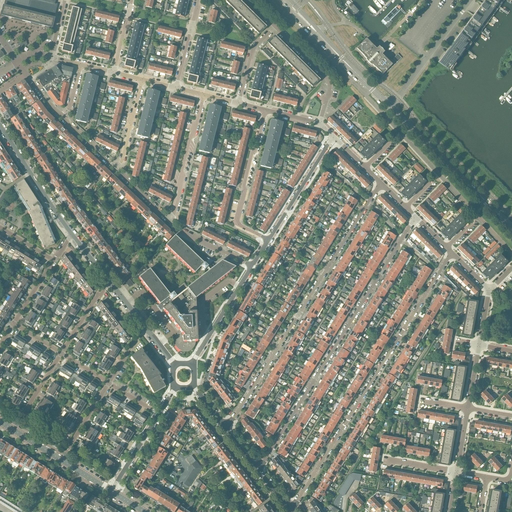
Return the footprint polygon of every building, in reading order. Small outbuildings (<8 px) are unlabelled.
[(5,0),(4,3),(4,6),(1,15),(8,17),(11,18),(12,18),(25,21),(25,22),(27,22),(28,22),(39,24),(42,25),(42,26),(44,26),(45,26),(48,27),(52,28),(53,24),(53,22),(54,18),(57,5),(55,4),(55,0),(5,0)] [(497,7),(496,6),(487,0),(486,0),(485,3),(485,4),(484,6),(493,12),(497,7)] [(238,1),(232,8),(241,17),(248,10),(243,6),(244,5),(243,5),(242,4),(241,4),(238,1)] [(360,13),(348,1),(347,1),(346,2),(346,3),(358,15),(358,16),(359,15),(360,15),(360,14),(360,13)] [(219,4),(217,6),(225,14),(227,13),(226,11),(227,10),(221,5),(220,6),(219,4)] [(402,8),(398,4),(381,21),(385,26),(389,22),(402,8)] [(488,18),(493,12),(484,6),(482,8),(481,7),(479,11),(488,18)] [(248,10),(241,17),(250,25),(256,19),(252,15),(253,14),(252,13),(251,12),(250,12),(248,10)] [(477,15),(475,18),(484,24),(488,18),(479,11),(476,15),(477,15)] [(228,13),(226,15),(234,23),(236,21),(235,20),(236,19),(230,13),(229,14),(228,13)] [(473,20),(473,19),(470,23),(480,30),(484,24),(475,18),(473,20)] [(256,19),(250,25),(259,34),(265,28),(261,23),(262,22),(261,22),(260,21),(259,21),(256,19)] [(236,22),(235,24),(243,32),(245,30),(243,29),(245,27),(239,22),(238,23),(236,22)] [(475,36),(480,30),(470,23),(467,26),(468,27),(466,29),(475,36)] [(464,31),(461,34),(465,37),(470,41),(471,42),(475,36),(466,29),(466,30),(465,31),(464,31)] [(245,31),(244,32),(252,41),(253,39),(252,37),(253,36),(248,31),(247,32),(245,31)] [(449,50),(440,63),(444,66),(444,67),(448,69),(449,70),(450,70),(449,69),(455,62),(456,63),(466,50),(464,49),(470,41),(465,37),(461,34),(452,47),(453,48),(450,51),(449,50)] [(271,40),(268,43),(277,52),(283,46),(279,41),(280,41),(280,40),(278,39),(277,39),(274,37),(272,40),(271,40)] [(378,70),(383,74),(392,65),(384,58),(385,56),(383,54),(384,52),(379,47),(377,48),(375,46),(374,47),(366,39),(357,49),(363,55),(365,57),(365,58),(367,60),(367,61),(368,62),(370,64),(372,66),(373,65),(375,68),(375,67),(378,70)] [(63,44),(62,51),(67,53),(74,54),(75,51),(75,47),(73,47),(68,45),(63,44)] [(283,46),(277,52),(286,61),(292,54),(288,50),(289,49),(288,49),(287,48),(286,48),(283,46)] [(263,49),(261,50),(270,58),(271,57),(270,55),(271,54),(266,49),(265,50),(263,49)] [(292,54),(286,61),(295,70),(301,63),(297,59),(298,58),(297,58),(296,57),(295,57),(292,54)] [(402,58),(398,54),(393,59),(397,63),(402,58)] [(272,58),(271,59),(279,67),(280,66),(279,64),(280,63),(275,58),(274,59),(272,58)] [(135,62),(126,60),(124,67),(136,70),(138,63),(135,62)] [(301,63),(295,70),(303,79),(310,72),(306,68),(306,67),(305,65),(303,66),(301,63)] [(281,66),(279,68),(287,76),(289,74),(288,73),(289,72),(284,66),(282,68),(281,66)] [(55,67),(51,70),(56,78),(57,79),(59,85),(58,85),(61,90),(61,88),(62,86),(61,86),(61,83),(61,76),(61,75),(57,69),(55,67)] [(61,76),(61,83),(61,86),(62,86),(68,87),(73,69),(62,67),(57,69),(61,75),(61,76)] [(51,70),(46,73),(52,81),(55,87),(60,94),(61,91),(61,90),(58,85),(59,85),(57,79),(56,78),(51,70)] [(310,72),(303,79),(312,87),(319,81),(315,76),(315,75),(314,74),(312,74),(310,72)] [(55,87),(52,81),(46,73),(42,76),(51,90),(52,89),(53,92),(49,95),(54,102),(59,99),(59,97),(60,94),(55,87)] [(83,90),(93,93),(97,77),(87,75),(83,90)] [(189,75),(187,82),(199,85),(201,78),(198,77),(189,75)] [(290,75),(288,77),(296,85),(298,83),(296,82),(298,80),(292,75),(291,76),(290,75)] [(37,79),(42,87),(43,87),(47,93),(51,90),(42,76),(37,79)] [(21,92),(28,87),(24,81),(23,81),(13,87),(17,94),(21,92)] [(286,85),(282,84),(281,89),(280,92),(283,93),(283,91),(288,92),(288,90),(285,89),(285,87),(289,88),(289,86),(286,85)] [(299,84),(297,85),(305,94),(307,92),(305,90),(307,89),(301,84),(300,85),(299,84)] [(33,94),(28,87),(21,92),(26,99),(26,98),(33,94)] [(16,104),(18,103),(21,101),(12,88),(5,92),(9,99),(10,99),(10,100),(12,99),(13,101),(12,102),(15,105),(16,104)] [(89,108),(93,93),(83,90),(80,105),(89,108)] [(145,105),(155,108),(159,92),(149,90),(145,105)] [(251,91),(249,98),(258,100),(262,101),(263,94),(260,93),(251,91)] [(26,98),(31,105),(38,101),(33,94),(26,98)] [(351,97),(347,101),(352,105),(356,101),(351,97)] [(44,108),(39,101),(32,106),(37,113),(44,108)] [(348,109),(352,105),(347,101),(343,105),(348,109)] [(6,102),(0,106),(0,109),(3,114),(4,113),(10,109),(13,107),(12,105),(9,107),(6,102)] [(89,108),(80,105),(76,121),(86,123),(89,108)] [(151,123),(155,108),(145,105),(141,120),(151,123)] [(207,120),(216,123),(220,108),(210,105),(207,120)] [(343,105),(339,110),(343,114),(348,109),(343,105)] [(43,120),(49,114),(47,113),(44,108),(37,113),(41,118),(43,120)] [(4,113),(3,114),(4,116),(7,121),(14,116),(10,109),(4,113)] [(43,120),(49,125),(54,119),(49,114),(43,120)] [(14,125),(21,120),(18,115),(11,120),(12,122),(12,123),(12,124),(14,124),(14,125)] [(331,116),(328,120),(327,120),(331,125),(336,120),(331,116)] [(60,125),(54,119),(49,125),(47,127),(49,129),(50,129),(51,129),(54,131),(57,128),(60,125)] [(24,125),(21,120),(14,125),(15,127),(15,128),(16,130),(24,125)] [(151,123),(141,120),(139,128),(137,136),(147,138),(150,128),(151,123)] [(203,135),(213,138),(215,128),(216,123),(207,120),(205,128),(203,135)] [(268,135),(278,138),(280,128),(282,123),(272,120),(270,128),(268,135)] [(340,124),(336,120),(331,125),(333,126),(335,129),(340,124)] [(383,129),(377,123),(373,127),(379,133),(383,129)] [(344,128),(340,124),(335,129),(339,133),(344,128)] [(27,129),(24,125),(16,130),(17,132),(19,132),(20,134),(27,129)] [(54,131),(60,136),(66,130),(64,128),(60,125),(57,128),(54,131)] [(348,132),(344,128),(339,133),(344,137),(348,132)] [(30,134),(27,129),(20,134),(21,136),(21,137),(22,139),(23,139),(30,134)] [(72,136),(66,130),(60,136),(66,142),(72,136)] [(372,131),(370,130),(362,138),(364,139),(365,138),(366,140),(372,134),(370,133),(372,131)] [(352,136),(348,132),(344,137),(348,141),(352,136)] [(34,139),(30,134),(23,139),(24,141),(24,142),(25,143),(26,144),(34,139)] [(213,138),(203,135),(201,141),(199,151),(209,153),(213,138)] [(268,135),(264,151),(274,153),(278,138),(268,135)] [(72,136),(66,142),(69,145),(75,139),(72,136)] [(100,144),(103,138),(98,136),(95,141),(100,144)] [(356,141),(352,136),(348,141),(352,145),(356,141)] [(377,136),(368,145),(375,151),(379,147),(380,148),(380,147),(382,146),(381,145),(384,142),(384,143),(384,142),(377,136)] [(37,144),(34,139),(26,144),(28,146),(27,147),(29,149),(37,144)] [(75,139),(69,145),(72,147),(77,141),(75,139)] [(77,141),(72,147),(74,150),(73,151),(74,153),(76,151),(77,153),(83,147),(80,144),(77,141)] [(106,147),(111,149),(114,144),(108,141),(106,147)] [(40,149),(37,144),(29,149),(30,151),(31,152),(33,154),(40,149)] [(114,144),(111,149),(116,152),(119,146),(114,144)] [(314,153),(315,151),(317,148),(312,145),(309,150),(314,153)] [(368,145),(360,154),(367,160),(371,156),(372,157),(372,156),(373,155),(373,154),(375,151),(368,145)] [(400,145),(396,149),(401,153),(405,149),(400,145)] [(89,152),(83,147),(77,153),(83,158),(89,152)] [(40,149),(33,154),(33,155),(33,156),(35,157),(36,159),(43,154),(40,149)] [(396,149),(395,151),(392,153),(396,158),(401,153),(396,149)] [(309,150),(305,155),(311,158),(314,153),(309,150)] [(274,153),(264,151),(263,156),(260,166),(270,169),(274,153)] [(341,155),(340,153),(337,151),(332,155),(337,159),(341,155)] [(89,152),(83,158),(86,161),(92,155),(89,152)] [(6,153),(0,156),(0,162),(1,164),(9,158),(6,153)] [(392,153),(390,156),(388,158),(392,162),(396,158),(392,153)] [(40,165),(47,160),(44,155),(36,160),(38,162),(37,163),(38,164),(40,165)] [(89,164),(95,158),(92,155),(86,161),(89,164)] [(308,163),(311,158),(305,155),(302,160),(308,163)] [(345,159),(343,157),(341,155),(337,159),(341,163),(345,159)] [(9,158),(1,164),(4,168),(12,162),(9,158)] [(95,158),(89,164),(95,169),(100,163),(95,158)] [(349,163),(348,162),(345,159),(341,163),(345,167),(349,163)] [(50,165),(47,160),(40,165),(41,167),(41,168),(42,170),(50,165)] [(305,168),(308,163),(302,160),(299,165),(305,168)] [(72,170),(74,167),(69,161),(66,164),(72,170)] [(4,168),(8,175),(17,169),(12,162),(4,168)] [(100,163),(95,169),(98,172),(103,166),(100,163)] [(353,167),(351,165),(349,163),(345,167),(349,171),(353,167)] [(423,169),(417,163),(413,167),(420,173),(423,169)] [(384,168),(380,164),(376,169),(380,173),(384,168)] [(50,165),(42,170),(43,172),(45,172),(46,174),(54,169),(53,169),(50,165)] [(301,173),(305,168),(299,165),(296,170),(301,173)] [(100,175),(106,169),(103,166),(98,172),(100,175)] [(358,171),(356,170),(353,167),(349,171),(353,176),(358,171)] [(389,172),(384,168),(380,173),(384,177),(389,172)] [(8,175),(13,182),(21,177),(17,169),(8,175)] [(54,169),(46,174),(46,175),(47,177),(48,177),(49,179),(56,174),(55,173),(56,172),(54,169)] [(106,169),(100,175),(106,180),(112,174),(106,169)] [(298,178),(301,173),(296,170),(293,175),(298,178)] [(404,179),(406,178),(407,180),(413,174),(411,173),(413,171),(411,170),(403,178),(404,179)] [(362,175),(359,173),(358,171),(353,176),(357,180),(362,175)] [(325,172),(322,176),(331,182),(333,180),(330,178),(332,176),(325,172)] [(393,177),(389,172),(384,177),(388,181),(393,177)] [(57,174),(56,174),(49,179),(50,181),(50,182),(51,184),(52,184),(60,179),(57,174)] [(113,187),(118,181),(113,175),(107,181),(113,187)] [(295,183),(298,178),(293,175),(290,180),(295,183)] [(366,179),(362,175),(357,180),(362,184),(366,179)] [(322,176),(320,180),(327,184),(328,182),(330,183),(331,182),(322,176)] [(409,185),(416,191),(420,187),(421,188),(421,187),(422,186),(422,185),(424,182),(425,183),(425,182),(418,176),(409,185)] [(397,181),(393,177),(388,181),(393,185),(397,181)] [(63,184),(60,179),(52,184),(54,186),(53,187),(55,189),(63,184)] [(370,184),(368,181),(366,179),(362,184),(366,188),(370,184)] [(38,203),(24,180),(14,186),(30,211),(28,211),(44,248),(54,244),(39,207),(41,207),(38,203)] [(94,182),(88,188),(90,190),(89,190),(93,194),(97,190),(96,189),(93,191),(91,189),(96,184),(95,183),(98,181),(96,180),(94,182)] [(287,185),(292,188),(295,183),(290,180),(287,185)] [(320,180),(317,184),(326,190),(328,188),(325,186),(327,184),(320,180)] [(118,181),(113,187),(118,192),(124,186),(118,181)] [(67,188),(63,184),(55,189),(56,191),(57,192),(58,194),(67,188)] [(317,184),(315,188),(321,192),(323,190),(325,192),(326,190),(317,184)] [(409,185),(400,194),(407,201),(408,200),(407,200),(411,196),(412,197),(412,196),(414,195),(413,194),(416,191),(409,185)] [(441,193),(446,189),(441,185),(437,189),(441,193)] [(124,186),(118,192),(124,198),(130,192),(127,189),(124,186)] [(67,188),(58,194),(62,199),(62,200),(63,201),(64,201),(64,202),(71,196),(68,191),(69,191),(67,188)] [(315,188),(312,192),(321,198),(322,196),(320,195),(321,192),(315,188)] [(153,195),(158,197),(161,192),(156,189),(153,195)] [(286,198),(289,193),(284,189),(281,195),(286,198)] [(437,198),(441,193),(437,189),(433,193),(437,198)] [(124,198),(130,203),(136,197),(133,195),(130,192),(124,198)] [(158,197),(164,200),(167,195),(161,192),(158,197)] [(431,196),(429,198),(433,202),(436,204),(440,200),(437,198),(433,193),(431,196)] [(167,195),(164,200),(169,203),(172,197),(167,195)] [(281,195),(278,199),(283,203),(286,198),(281,195)] [(386,199),(382,195),(377,199),(382,203),(386,199)] [(72,196),(71,196),(64,202),(66,204),(66,206),(67,207),(68,207),(76,201),(72,196)] [(310,196),(307,200),(316,206),(318,204),(315,202),(317,200),(310,196)] [(347,196),(345,200),(346,201),(354,205),(356,201),(350,197),(347,196)] [(130,203),(136,209),(141,203),(136,197),(130,203)] [(102,198),(101,200),(99,201),(104,207),(107,204),(102,198)] [(278,199),(275,204),(280,208),(283,203),(278,199)] [(382,203),(386,207),(390,203),(386,199),(382,203)] [(307,200),(305,204),(312,208),(313,206),(315,208),(316,206),(307,200)] [(79,206),(76,201),(68,207),(69,209),(69,210),(71,212),(79,206)] [(346,202),(344,205),(345,205),(351,209),(354,205),(346,201),(346,202)] [(136,209),(141,214),(147,208),(141,203),(136,209)] [(386,207),(390,212),(394,207),(390,203),(386,207)] [(460,213),(464,209),(458,203),(454,207),(460,213)] [(275,204),(272,209),(277,213),(280,208),(275,204)] [(305,204),(302,208),(311,214),(313,212),(310,210),(312,208),(305,204)] [(425,208),(421,204),(417,209),(421,213),(425,208)] [(349,213),(351,209),(345,205),(343,208),(342,208),(341,209),(349,213)] [(83,211),(79,206),(71,212),(73,214),(74,215),(75,216),(83,211)] [(390,212),(394,216),(398,211),(394,207),(390,212)] [(141,214),(147,220),(153,214),(147,208),(141,214)] [(302,208),(300,212),(307,216),(308,214),(310,216),(311,214),(302,208)] [(429,212),(425,208),(421,213),(425,217),(429,212)] [(272,209),(269,214),(274,217),(277,213),(272,209)] [(346,217),(349,213),(341,209),(341,210),(342,210),(340,213),(346,217)] [(452,210),(443,218),(445,219),(446,218),(448,220),(453,214),(452,213),(453,211),(452,210)] [(88,217),(83,211),(75,216),(78,220),(78,222),(79,223),(80,223),(88,217)] [(394,216),(398,220),(403,215),(398,211),(394,216)] [(300,212),(297,216),(306,222),(308,220),(305,219),(307,216),(300,212)] [(369,214),(368,216),(375,221),(378,216),(370,212),(369,214)] [(434,217),(429,212),(425,217),(429,221),(434,217)] [(344,221),(346,217),(340,213),(338,216),(337,216),(336,217),(344,221)] [(147,220),(153,225),(158,219),(153,214),(147,220)] [(269,214),(266,219),(271,222),(274,217),(269,214)] [(407,220),(403,215),(398,220),(403,224),(407,220)] [(297,216),(295,220),(302,224),(303,222),(305,224),(306,222),(297,216)] [(372,225),(375,221),(368,216),(367,218),(366,218),(365,220),(365,221),(372,225)] [(450,225),(457,231),(461,227),(462,228),(462,227),(463,226),(463,225),(465,223),(466,222),(459,216),(450,225)] [(93,224),(88,217),(80,223),(83,227),(83,228),(84,230),(85,230),(86,230),(93,224)] [(341,225),(344,221),(336,217),(336,218),(337,218),(335,221),(341,225)] [(429,221),(431,223),(434,225),(438,221),(434,217),(429,221)] [(153,225),(158,231),(164,225),(158,219),(153,225)] [(268,227),(271,222),(266,219),(262,224),(268,227)] [(292,224),(301,230),(303,228),(300,227),(302,224),(295,220),(292,224)] [(339,230),(341,225),(335,221),(333,224),(332,224),(331,225),(339,230)] [(369,230),(372,225),(365,221),(364,221),(363,223),(362,225),(369,230)] [(98,231),(93,224),(86,230),(88,234),(88,235),(89,236),(91,237),(98,231)] [(264,232),(268,227),(262,224),(259,229),(264,232)] [(292,224),(290,228),(296,233),(298,230),(300,232),(301,230),(292,224)] [(158,231),(164,236),(170,230),(164,225),(158,231)] [(336,234),(339,230),(331,225),(331,226),(332,226),(330,229),(336,234)] [(359,229),(359,230),(367,235),(369,230),(362,225),(361,227),(360,227),(359,229)] [(441,234),(448,241),(448,240),(452,236),(453,237),(453,236),(454,235),(454,234),(457,231),(450,225),(441,234)] [(481,235),(485,230),(481,226),(477,230),(481,235)] [(290,228),(287,232),(296,238),(298,236),(295,235),(296,233),(290,228)] [(207,237),(209,231),(204,229),(201,234),(207,237)] [(334,238),(336,234),(330,229),(328,232),(327,232),(326,233),(334,238)] [(421,233),(420,232),(417,229),(413,234),(417,238),(421,233)] [(170,230),(164,236),(163,237),(168,241),(174,234),(170,230)] [(357,233),(356,234),(364,239),(367,235),(359,230),(358,231),(357,232),(357,233)] [(477,239),(481,235),(477,230),(472,235),(477,239)] [(104,239),(98,231),(91,237),(94,241),(94,242),(95,243),(96,243),(97,244),(104,239)] [(207,237),(212,240),(215,234),(209,231),(207,237)] [(287,232),(285,237),(292,241),(293,239),(295,240),(296,238),(287,232)] [(388,232),(385,236),(393,241),(393,240),(394,240),(395,239),(395,238),(395,237),(388,232)] [(331,242),(334,238),(326,233),(326,234),(327,235),(325,237),(325,238),(331,242)] [(425,238),(423,235),(421,233),(417,238),(421,242),(425,238)] [(354,239),(353,239),(361,244),(364,239),(356,234),(355,236),(354,237),(354,238),(354,239)] [(204,263),(175,235),(166,245),(195,273),(201,267),(204,270),(208,266),(211,263),(208,260),(205,263),(204,263)] [(468,239),(473,243),(477,239),(472,235),(468,239)] [(322,240),(321,241),(329,246),(331,242),(325,238),(325,237),(324,236),(322,239),(323,240),(323,241),(322,240)] [(385,236),(383,240),(390,245),(391,244),(392,243),(393,242),(393,241),(385,236)] [(220,237),(217,242),(223,245),(225,239),(220,237)] [(285,237),(282,241),(291,246),(293,244),(290,243),(292,241),(285,237)] [(429,242),(425,238),(421,242),(425,246),(429,242)] [(109,245),(104,239),(97,244),(100,248),(100,250),(101,251),(102,251),(109,245)] [(352,242),(351,244),(358,248),(361,244),(353,239),(353,240),(352,241),(352,242)] [(142,248),(145,246),(139,240),(136,243),(142,248)] [(383,240),(380,244),(388,249),(388,248),(389,248),(390,247),(390,246),(390,245),(383,240)] [(232,249),(235,244),(229,241),(227,247),(232,249)] [(282,241),(280,244),(286,249),(288,247),(290,248),(291,246),(282,241)] [(322,243),(320,246),(326,250),(329,246),(321,241),(321,242),(322,243)] [(13,245),(8,242),(3,250),(8,253),(13,245)] [(425,246),(429,250),(434,246),(429,242),(425,246)] [(240,247),(235,244),(232,249),(237,252),(240,247)] [(280,244),(277,249),(286,254),(288,252),(285,251),(286,249),(280,244)] [(348,248),(355,253),(358,248),(351,244),(349,245),(349,246),(348,247),(348,248)] [(380,244),(378,248),(385,253),(386,252),(387,251),(388,250),(388,249),(380,244)] [(457,249),(462,253),(466,248),(462,244),(457,249)] [(487,259),(495,252),(500,247),(497,244),(492,250),(485,257),(487,259)] [(8,253),(13,256),(18,248),(13,245),(8,253)] [(115,252),(109,245),(102,251),(105,255),(105,257),(106,258),(107,258),(115,252)] [(317,248),(316,249),(324,254),(326,250),(320,246),(318,249),(317,248)] [(429,250),(434,254),(438,250),(434,246),(429,250)] [(13,256),(18,259),(22,251),(18,248),(13,256)] [(346,251),(345,253),(352,257),(355,253),(348,248),(348,249),(347,249),(346,250),(346,251)] [(378,248),(376,252),(383,257),(383,256),(384,256),(385,255),(385,254),(385,253),(378,248)] [(462,253),(463,254),(466,257),(470,252),(466,248),(462,253)] [(245,249),(242,255),(248,257),(251,252),(245,249)] [(277,249),(275,253),(281,257),(283,255),(285,256),(286,254),(277,249)] [(317,251),(315,254),(321,258),(324,254),(316,249),(316,250),(317,251)] [(438,258),(442,254),(438,250),(434,254),(438,258)] [(18,259),(23,262),(27,254),(22,251),(18,259)] [(399,255),(407,260),(409,256),(402,251),(402,252),(401,252),(400,253),(400,254),(399,255)] [(120,259),(115,252),(107,258),(110,262),(110,263),(111,265),(112,265),(120,259)] [(376,252),(373,256),(380,261),(381,260),(382,259),(383,258),(383,257),(376,252)] [(466,257),(468,259),(470,261),(474,257),(470,252),(466,257)] [(342,257),(350,262),(352,257),(345,253),(344,255),(343,255),(342,256),(342,257)] [(23,262),(27,265),(32,257),(27,254),(23,262)] [(60,259),(64,264),(71,258),(67,254),(60,259)] [(272,258),(281,264),(282,262),(280,260),(279,260),(281,258),(274,254),(272,257),(272,258)] [(312,256),(312,257),(319,262),(321,258),(315,254),(313,257),(312,256)] [(404,264),(407,260),(399,255),(398,257),(397,259),(396,260),(404,264)] [(373,256),(371,260),(378,265),(378,264),(379,264),(380,263),(380,262),(380,261),(373,256)] [(491,265),(497,271),(501,267),(502,268),(503,268),(504,266),(504,265),(506,263),(499,256),(491,265)] [(37,260),(32,257),(27,265),(26,267),(31,270),(32,268),(37,260)] [(312,259),(310,262),(316,266),(319,262),(312,257),(311,258),(312,259)] [(340,260),(339,262),(347,267),(350,262),(342,257),(342,258),(341,258),(340,259),(340,260)] [(470,261),(472,262),(474,265),(479,261),(474,257),(470,261)] [(64,264),(67,268),(74,263),(71,258),(64,264)] [(272,258),(269,262),(276,266),(277,264),(280,266),(281,264),(272,258)] [(123,264),(120,259),(112,265),(113,266),(113,268),(114,269),(116,269),(123,264)] [(32,268),(37,271),(37,272),(37,273),(37,274),(38,274),(39,274),(40,274),(44,267),(41,265),(42,263),(37,260),(32,268)] [(371,260),(368,264),(375,269),(376,268),(377,267),(378,266),(378,265),(371,260)] [(401,268),(404,264),(396,260),(395,260),(395,262),(395,263),(394,264),(401,268)] [(236,267),(222,261),(187,288),(192,295),(186,300),(181,294),(177,297),(163,309),(182,332),(178,335),(177,337),(176,340),(176,343),(177,346),(179,348),(181,349),(184,350),(187,350),(189,349),(192,347),(193,345),(194,342),(194,341),(198,341),(195,298),(236,267)] [(269,262),(266,266),(276,272),(277,270),(274,268),(276,266),(269,262)] [(307,264),(306,265),(314,270),(316,266),(310,262),(308,265),(307,264)] [(337,266),(336,266),(344,271),(347,267),(339,262),(338,264),(337,264),(337,265),(337,266)] [(67,268),(71,273),(78,267),(74,263),(67,268)] [(127,268),(123,264),(116,269),(117,271),(117,273),(119,275),(127,268)] [(368,264),(366,268),(373,273),(373,272),(374,272),(375,271),(375,270),(375,269),(368,264)] [(399,272),(401,268),(394,264),(393,265),(392,267),(392,268),(399,272)] [(311,274),(314,270),(306,265),(306,266),(307,267),(305,269),(305,270),(311,274)] [(458,270),(457,268),(454,265),(449,270),(454,274),(458,270)] [(491,265),(482,274),(489,281),(489,280),(493,276),(494,277),(494,276),(495,275),(495,274),(497,271),(491,265)] [(139,278),(163,309),(177,297),(173,292),(170,295),(150,269),(148,270),(144,266),(130,280),(132,283),(139,278)] [(266,266),(264,270),(270,274),(272,272),(275,274),(276,272),(266,266)] [(335,269),(334,271),(341,276),(344,271),(336,266),(336,267),(335,268),(335,269)] [(424,266),(421,271),(428,276),(429,274),(430,274),(431,272),(431,271),(424,266)] [(71,273),(74,277),(81,272),(78,267),(71,273)] [(130,273),(127,268),(119,275),(120,277),(121,277),(125,281),(130,277),(128,275),(130,273)] [(309,278),(311,274),(305,270),(305,269),(304,268),(302,272),(301,273),(309,278)] [(366,268),(363,272),(370,277),(371,276),(372,275),(373,274),(373,273),(366,268)] [(396,276),(399,272),(392,268),(391,268),(390,270),(390,271),(389,272),(396,276)] [(264,270),(261,274),(271,280),(272,278),(269,276),(270,274),(264,270)] [(462,274),(460,271),(458,270),(454,274),(458,278),(462,274)] [(331,275),(331,276),(338,280),(341,276),(334,271),(333,273),(332,273),(331,274),(331,275)] [(421,271),(418,276),(425,281),(426,279),(427,279),(428,277),(428,276),(421,271)] [(74,277),(78,282),(85,276),(81,272),(74,277)] [(363,272),(361,276),(368,281),(369,280),(370,279),(370,278),(370,277),(363,272)] [(394,280),(396,276),(389,272),(388,273),(387,275),(387,276),(394,280)] [(302,275),(300,278),(306,282),(309,278),(301,273),(301,274),(302,275)] [(261,274),(259,278),(265,282),(267,284),(269,282),(270,282),(271,280),(261,274)] [(466,278),(462,274),(458,278),(462,282),(466,278)] [(20,282),(27,287),(30,282),(23,277),(21,276),(18,281),(20,282)] [(78,282),(81,286),(88,281),(85,276),(78,282)] [(329,278),(328,280),(335,285),(338,280),(331,276),(330,276),(329,278)] [(368,281),(361,276),(358,280),(365,285),(366,284),(367,284),(368,282),(368,281)] [(392,284),(394,280),(387,276),(386,276),(385,278),(385,279),(384,280),(392,284)] [(418,276),(415,281),(422,286),(423,284),(424,284),(425,282),(425,281),(418,276)] [(50,286),(55,289),(59,282),(52,278),(49,282),(51,284),(50,286)] [(259,278),(258,279),(257,280),(257,281),(256,283),(266,289),(267,286),(264,285),(265,282),(259,278)] [(297,280),(297,281),(304,286),(306,282),(300,278),(298,281),(297,280)] [(444,284),(458,293),(459,291),(447,278),(444,284)] [(470,282),(468,279),(466,278),(462,282),(466,286),(470,282)] [(325,284),(325,285),(333,289),(335,285),(328,280),(327,282),(326,282),(325,284)] [(358,280),(356,284),(363,289),(364,288),(365,287),(365,286),(365,285),(358,280)] [(389,288),(392,284),(384,280),(383,281),(382,283),(382,284),(389,288)] [(81,286),(85,291),(92,285),(88,281),(81,286)] [(297,283),(295,286),(301,290),(304,286),(297,281),(296,282),(297,283)] [(415,281),(412,286),(419,290),(420,289),(421,288),(422,287),(422,286),(415,281)] [(20,282),(17,287),(24,292),(27,287),(20,282)] [(475,286),(473,284),(470,282),(466,286),(470,291),(475,286)] [(178,295),(187,287),(184,283),(175,291),(178,295)] [(251,290),(258,295),(263,288),(256,283),(255,284),(254,286),(251,290)] [(356,284),(353,288),(361,293),(361,292),(362,292),(363,290),(363,289),(356,284)] [(387,292),(389,288),(382,284),(381,284),(380,286),(379,288),(387,292)] [(92,285),(85,291),(88,296),(95,290),(92,285)] [(324,287),(322,289),(330,294),(333,289),(325,285),(324,285),(323,287),(324,287)] [(441,290),(448,295),(451,290),(443,285),(442,287),(442,288),(441,290)] [(51,295),(55,289),(50,286),(49,287),(47,286),(44,291),(51,295)] [(292,288),(292,289),(299,294),(301,290),(295,286),(293,289),(292,288)] [(412,286),(409,291),(416,295),(417,293),(418,293),(419,291),(419,290),(412,286)] [(478,291),(479,290),(475,286),(470,291),(474,295),(478,291)] [(17,287),(13,292),(21,297),(24,292),(17,287)] [(353,288),(351,292),(358,297),(359,296),(360,295),(360,294),(361,293),(353,288)] [(384,296),(387,292),(379,288),(378,289),(377,291),(377,292),(384,296)] [(292,291),(290,294),(296,298),(299,294),(292,289),(291,290),(292,291)] [(327,298),(330,294),(322,289),(321,291),(320,293),(320,294),(327,298)] [(254,301),(258,295),(251,290),(251,291),(250,291),(249,292),(250,293),(247,297),(254,301)] [(437,295),(445,300),(448,295),(441,290),(439,293),(438,293),(437,295)] [(47,302),(51,295),(44,291),(41,295),(43,297),(42,298),(47,302)] [(409,291),(406,296),(413,300),(414,298),(415,298),(416,296),(416,295),(409,291)] [(13,292),(10,297),(18,302),(21,297),(13,292)] [(351,292),(348,296),(356,301),(356,300),(357,300),(358,298),(358,297),(351,292)] [(382,300),(384,296),(377,292),(376,292),(375,294),(374,296),(382,300)] [(287,296),(287,297),(294,302),(296,298),(290,294),(288,297),(287,296)] [(324,303),(327,298),(320,294),(319,294),(318,296),(318,297),(317,298),(324,303)] [(442,304),(445,300),(437,295),(436,297),(435,300),(442,304)] [(348,296),(346,301),(353,305),(354,304),(355,303),(355,302),(356,301),(348,296)] [(379,304),(382,300),(374,296),(373,297),(372,299),(372,300),(379,304)] [(406,296),(402,301),(410,305),(411,303),(412,303),(413,301),(413,300),(406,296)] [(10,297),(7,302),(15,306),(18,302),(10,297)] [(250,308),(254,301),(247,297),(246,297),(245,299),(243,304),(250,308)] [(285,302),(288,304),(291,306),(294,302),(287,297),(286,298),(287,299),(285,302)] [(43,308),(47,302),(42,298),(41,300),(39,299),(36,303),(43,308)] [(321,308),(324,303),(317,298),(316,300),(315,300),(314,302),(314,303),(321,308)] [(377,308),(379,304),(372,300),(371,300),(370,302),(369,304),(377,308)] [(431,305),(439,309),(442,304),(435,300),(433,303),(432,302),(431,305)] [(70,307),(78,312),(80,307),(78,306),(80,304),(74,301),(70,307)] [(97,306),(100,311),(107,305),(104,301),(97,306)] [(346,301),(343,305),(351,309),(351,308),(352,308),(353,306),(353,305),(346,301)] [(402,301),(399,305),(407,310),(408,308),(409,308),(410,306),(410,305),(402,301)] [(465,318),(474,320),(477,303),(468,301),(465,318)] [(7,302),(4,306),(12,311),(15,306),(7,302)] [(39,315),(43,308),(36,303),(33,308),(35,309),(34,311),(39,315)] [(284,303),(282,306),(281,305),(281,306),(288,311),(291,307),(284,303)] [(312,306),(311,308),(318,312),(321,308),(314,303),(313,304),(312,305),(312,306)] [(250,308),(243,304),(242,304),(241,306),(239,310),(246,315),(250,308)] [(374,312),(377,308),(369,304),(369,305),(368,305),(367,307),(367,308),(374,312)] [(111,310),(107,305),(100,311),(104,315),(111,310)] [(343,305),(341,309),(348,313),(349,313),(350,311),(350,310),(351,309),(343,305)] [(399,305),(396,310),(404,315),(405,313),(406,313),(407,311),(407,310),(399,305)] [(428,310),(436,314),(439,309),(431,305),(430,307),(428,310)] [(4,306),(1,311),(9,316),(12,311),(4,306)] [(286,315),(288,311),(281,306),(280,307),(281,308),(279,311),(286,315)] [(70,307),(66,313),(71,317),(73,315),(75,316),(78,312),(70,307)] [(308,312),(316,317),(318,312),(311,308),(310,309),(309,310),(308,311),(308,312)] [(372,316),(374,312),(367,308),(366,308),(365,310),(364,312),(372,316)] [(348,314),(348,313),(341,309),(338,313),(346,317),(346,316),(347,316),(348,314)] [(104,315),(107,320),(114,314),(111,310),(104,315)] [(396,310),(393,315),(401,320),(402,318),(403,318),(404,316),(404,315),(396,310)] [(425,314),(433,319),(436,314),(428,310),(427,313),(426,312),(425,314)] [(0,317),(6,321),(9,316),(1,311),(0,313),(0,317)] [(35,321),(39,315),(34,311),(33,313),(31,312),(28,316),(35,321)] [(236,314),(234,318),(242,324),(245,319),(247,316),(238,311),(238,312),(237,312),(236,313),(236,314)] [(283,319),(286,315),(279,311),(277,314),(276,313),(276,314),(283,319)] [(307,315),(305,317),(313,321),(316,317),(308,312),(308,313),(307,313),(306,314),(307,315)] [(369,320),(372,316),(364,312),(364,313),(363,313),(362,315),(362,316),(369,320)] [(66,313),(62,320),(70,325),(72,320),(70,319),(71,317),(66,313)] [(338,313),(336,317),(343,321),(344,321),(345,319),(345,318),(346,317),(338,313)] [(107,320),(111,324),(118,319),(114,314),(107,320)] [(281,323),(283,319),(276,314),(275,315),(276,316),(274,319),(281,323)] [(422,320),(430,324),(433,319),(425,314),(424,316),(424,317),(422,320)] [(393,315),(390,320),(398,325),(399,323),(400,323),(401,321),(400,320),(401,320),(393,315)] [(35,321),(28,316),(25,321),(27,322),(26,324),(27,325),(27,326),(27,327),(28,328),(29,329),(30,328),(31,328),(31,327),(35,321)] [(367,324),(369,320),(362,316),(361,316),(360,318),(359,320),(367,324)] [(303,321),(310,326),(313,321),(305,317),(304,319),(303,320),(303,321)] [(336,317),(333,321),(341,325),(341,324),(342,324),(343,322),(343,321),(336,317)] [(232,321),(229,325),(238,331),(242,324),(234,318),(233,319),(232,321)] [(474,320),(465,318),(462,335),(471,337),(474,320)] [(111,324),(114,329),(121,323),(118,319),(111,324)] [(278,327),(281,323),(274,319),(272,322),(271,321),(271,322),(278,327)] [(62,320),(58,326),(64,330),(65,328),(67,329),(70,325),(62,320)] [(89,328),(95,332),(99,325),(91,320),(88,325),(90,326),(89,328)] [(364,328),(367,324),(359,320),(359,321),(358,321),(357,323),(357,324),(364,328)] [(390,320),(387,325),(395,330),(396,328),(397,328),(398,326),(397,325),(398,325),(390,320)] [(419,324),(426,329),(430,324),(422,320),(421,322),(420,322),(419,324)] [(307,330),(310,326),(303,321),(302,322),(301,323),(301,324),(300,326),(307,330)] [(333,321),(331,325),(338,329),(339,329),(340,327),(340,326),(341,325),(333,321)] [(276,331),(278,327),(271,322),(270,323),(271,324),(269,327),(276,331)] [(114,329),(118,333),(125,328),(121,323),(114,329)] [(362,332),(364,328),(357,324),(356,324),(355,326),(355,328),(362,332)] [(416,329),(423,334),(426,329),(419,324),(417,326),(418,327),(416,329)] [(238,331),(229,325),(229,326),(228,326),(227,328),(224,334),(228,336),(229,335),(234,338),(238,331)] [(331,325),(328,329),(336,333),(336,332),(337,332),(338,330),(338,329),(331,325)] [(387,325),(384,330),(392,335),(393,333),(394,333),(395,331),(394,330),(395,330),(387,325)] [(58,326),(54,333),(62,337),(65,333),(62,332),(64,330),(58,326)] [(297,331),(300,333),(304,335),(307,330),(300,326),(299,328),(298,328),(297,329),(297,330),(297,331)] [(273,335),(276,331),(269,327),(267,330),(266,329),(266,331),(273,335)] [(91,338),(95,332),(89,328),(88,330),(86,329),(83,333),(91,338)] [(118,333),(121,338),(128,332),(125,328),(118,333)] [(359,336),(362,332),(355,328),(354,329),(353,329),(352,331),(352,332),(359,336)] [(328,329),(326,333),(333,337),(334,337),(335,335),(335,334),(336,333),(328,329)] [(423,334),(416,329),(415,332),(414,332),(413,334),(420,339),(423,334)] [(384,330),(381,335),(389,339),(390,338),(390,337),(392,336),(391,335),(392,335),(384,330)] [(271,339),(273,335),(266,331),(265,332),(266,332),(264,335),(271,339)] [(293,336),(301,341),(304,336),(296,331),(296,332),(295,332),(294,334),(293,336)] [(128,332),(121,338),(125,343),(132,337),(128,332)] [(357,340),(359,336),(352,332),(351,332),(350,334),(350,336),(357,340)] [(62,337),(54,333),(50,339),(50,340),(50,341),(50,342),(51,343),(52,343),(53,343),(53,342),(54,342),(55,343),(57,341),(59,342),(62,337)] [(87,344),(91,338),(83,333),(80,338),(83,339),(81,341),(87,344)] [(326,333),(323,337),(331,341),(331,340),(332,340),(333,338),(333,337),(326,333)] [(17,345),(22,337),(19,335),(19,336),(17,334),(14,340),(11,338),(8,343),(10,345),(12,342),(17,345)] [(220,342),(229,345),(230,344),(234,338),(229,335),(228,336),(224,334),(223,334),(222,336),(223,336),(221,339),(220,342)] [(410,339),(417,344),(420,339),(413,334),(411,336),(412,336),(410,339)] [(268,343),(271,339),(264,335),(262,338),(261,338),(261,339),(268,343)] [(381,335),(378,340),(386,344),(387,342),(389,340),(388,340),(389,339),(381,335)] [(298,345),(301,341),(293,336),(292,338),(291,338),(291,340),(290,341),(298,345)] [(355,344),(357,340),(350,336),(349,337),(348,337),(347,339),(347,340),(355,344)] [(23,353),(26,348),(24,346),(27,341),(24,339),(25,339),(22,337),(17,345),(16,347),(21,350),(20,351),(23,353)] [(323,337),(321,341),(328,345),(329,345),(330,343),(330,342),(331,341),(323,337)] [(266,347),(268,343),(261,339),(260,340),(261,340),(259,343),(266,347)] [(407,344),(414,349),(417,344),(410,339),(409,342),(408,341),(407,344)] [(347,340),(346,340),(345,342),(345,344),(352,348),(355,344),(347,340)] [(378,340),(375,345),(382,349),(384,347),(386,345),(385,345),(386,344),(378,340)] [(83,351),(87,344),(81,341),(80,343),(78,341),(75,346),(83,351)] [(295,350),(298,345),(290,341),(289,341),(289,343),(289,344),(288,345),(295,350)] [(328,346),(328,345),(321,341),(318,345),(326,349),(326,348),(327,348),(328,346)] [(227,353),(229,345),(220,342),(218,346),(218,347),(217,350),(227,353)] [(110,350),(117,354),(120,350),(118,348),(119,346),(114,343),(110,350)] [(263,351),(266,347),(259,343),(257,346),(256,346),(256,347),(263,351)] [(32,355),(37,347),(35,345),(34,346),(32,344),(29,349),(26,348),(23,353),(26,354),(27,352),(32,355)] [(352,348),(345,344),(344,345),(343,345),(342,347),(342,348),(349,352),(352,348)] [(404,349),(411,353),(414,349),(407,344),(406,344),(405,346),(406,346),(404,349)] [(292,355),(295,350),(288,345),(286,347),(285,349),(285,350),(292,355)] [(316,349),(319,351),(323,353),(324,353),(325,351),(326,349),(318,345),(316,349)] [(375,345),(372,349),(379,354),(381,352),(383,350),(382,349),(375,345)] [(83,351),(75,346),(72,350),(75,352),(73,354),(75,355),(74,355),(74,356),(75,357),(75,358),(76,358),(77,358),(78,358),(79,357),(83,351)] [(37,347),(32,355),(37,358),(35,361),(38,362),(40,360),(41,357),(39,355),(42,350),(40,349),(40,348),(37,347)] [(261,355),(263,351),(256,347),(255,347),(253,350),(254,351),(261,355)] [(166,387),(164,384),(162,384),(151,364),(153,363),(150,360),(148,361),(142,353),(144,352),(141,349),(131,357),(141,370),(154,393),(166,387)] [(346,357),(349,353),(342,349),(341,349),(340,351),(340,352),(339,353),(346,357)] [(372,349),(369,354),(376,359),(378,357),(380,355),(379,354),(372,349)] [(408,358),(411,353),(404,349),(402,352),(402,351),(400,353),(408,358)] [(110,350),(106,356),(111,359),(112,358),(114,359),(117,354),(110,350)] [(215,358),(224,361),(227,353),(217,350),(216,352),(216,353),(215,358)] [(289,359),(292,355),(285,350),(284,350),(284,351),(283,352),(283,353),(282,355),(289,359)] [(323,354),(319,352),(315,350),(313,354),(320,358),(321,357),(322,355),(323,354)] [(46,367),(49,362),(47,360),(50,355),(49,355),(50,354),(50,353),(49,353),(49,352),(48,351),(47,351),(46,352),(45,352),(41,357),(40,360),(45,363),(43,366),(46,367)] [(258,359),(261,355),(254,351),(252,354),(251,354),(251,355),(258,359)] [(1,357),(9,363),(13,358),(15,359),(17,357),(12,353),(10,356),(5,353),(3,355),(1,357)] [(344,361),(346,357),(339,353),(338,354),(337,356),(337,357),(344,361)] [(398,359),(405,363),(408,358),(400,353),(399,356),(400,356),(398,359)] [(256,363),(258,359),(251,355),(251,354),(250,354),(248,358),(249,359),(256,363)] [(313,354),(310,358),(318,362),(319,362),(319,360),(320,358),(313,354)] [(376,359),(369,354),(366,359),(373,364),(375,362),(376,360),(376,359)] [(286,364),(289,359),(282,355),(281,356),(280,357),(279,358),(279,359),(286,364)] [(106,356),(102,362),(109,367),(112,363),(110,361),(111,359),(106,356)] [(9,363),(1,357),(0,359),(0,360),(0,363),(4,366),(2,368),(7,372),(9,369),(6,367),(9,363)] [(342,365),(344,361),(337,357),(336,357),(335,359),(335,360),(334,361),(342,365)] [(222,369),(224,361),(215,358),(213,362),(212,363),(211,365),(222,369)] [(310,358),(308,362),(315,366),(316,365),(317,365),(318,363),(317,363),(318,362),(310,358)] [(253,367),(256,363),(249,359),(247,362),(246,362),(246,363),(253,367)] [(284,368),(286,364),(279,359),(279,360),(278,360),(277,361),(277,362),(276,364),(284,368)] [(394,363),(402,368),(405,363),(398,359),(396,362),(396,361),(394,363)] [(365,360),(362,365),(370,370),(371,368),(372,368),(373,366),(373,365),(365,360)] [(339,369),(342,365),(334,361),(333,362),(332,364),(332,365),(339,369)] [(109,367),(102,362),(97,369),(97,370),(97,371),(98,372),(99,372),(99,373),(100,372),(101,372),(102,371),(103,372),(104,370),(106,372),(109,367)] [(308,362),(305,366),(313,370),(314,368),(315,366),(308,362)] [(251,371),(253,367),(246,363),(245,364),(246,364),(244,367),(251,371)] [(402,368),(394,363),(393,366),(392,368),(399,373),(402,368)] [(58,368),(55,373),(54,375),(55,377),(57,374),(58,375),(59,372),(64,375),(70,367),(67,365),(66,366),(64,364),(61,369),(58,368)] [(281,373),(284,368),(276,364),(275,366),(274,366),(273,367),(274,368),(273,368),(281,373)] [(28,374),(36,379),(38,377),(37,376),(39,374),(34,371),(35,368),(30,365),(28,368),(31,369),(28,374)] [(209,373),(222,378),(223,378),(225,378),(226,376),(220,374),(222,369),(211,365),(211,368),(211,369),(209,373)] [(337,373),(339,369),(332,365),(331,365),(330,367),(330,368),(329,369),(337,373)] [(362,365),(359,370),(367,375),(368,373),(369,373),(370,371),(370,370),(362,365)] [(305,366),(303,370),(310,374),(311,373),(312,373),(312,372),(312,371),(313,370),(305,366)] [(453,383),(462,385),(465,368),(456,366),(453,383)] [(70,367),(64,375),(69,378),(68,381),(70,382),(74,377),(71,376),(74,371),(72,369),(70,367)] [(248,375),(251,371),(244,367),(242,370),(241,370),(241,371),(248,375)] [(278,378),(281,373),(273,368),(273,369),(272,369),(272,370),(272,371),(271,373),(278,378)] [(399,373),(392,368),(390,371),(388,373),(396,378),(399,373)] [(334,377),(337,373),(329,369),(328,370),(327,372),(327,373),(334,377)] [(303,370),(300,374),(308,378),(309,378),(309,376),(310,374),(303,370)] [(359,370),(356,375),(364,379),(365,378),(366,378),(367,376),(366,375),(367,375),(359,370)] [(246,379),(248,375),(241,371),(240,372),(241,372),(239,375),(246,379)] [(212,386),(222,378),(209,373),(208,376),(208,377),(207,380),(208,382),(209,381),(210,383),(212,386)] [(275,382),(278,378),(271,373),(269,375),(268,376),(268,377),(275,382)] [(332,381),(334,377),(327,373),(326,373),(325,375),(325,376),(324,377),(332,381)] [(21,380),(26,383),(27,381),(33,384),(34,382),(36,379),(28,374),(27,377),(26,376),(25,376),(24,376),(23,376),(23,377),(21,380)] [(80,384),(85,376),(82,375),(79,374),(76,379),(74,377),(70,382),(73,384),(75,381),(80,384)] [(243,383),(246,379),(239,375),(238,374),(236,377),(236,378),(236,379),(243,383)] [(300,374),(298,378),(305,382),(306,381),(307,381),(307,380),(307,379),(308,378),(300,374)] [(385,379),(393,384),(396,379),(388,374),(387,377),(386,377),(385,378),(386,379),(385,379)] [(356,375),(353,380),(361,384),(362,382),(363,382),(364,381),(363,380),(364,379),(356,375)] [(85,376),(80,384),(85,388),(83,390),(86,392),(87,389),(89,387),(86,385),(90,380),(87,379),(87,378),(85,376)] [(272,387),(275,382),(268,377),(267,378),(266,380),(265,382),(272,387)] [(329,385),(332,381),(324,377),(323,378),(322,380),(322,381),(329,385)] [(222,378),(212,386),(212,387),(213,386),(213,387),(213,388),(215,391),(223,385),(220,380),(222,379),(222,378)] [(298,378),(295,382),(303,386),(304,386),(304,384),(305,382),(298,378)] [(243,383),(236,379),(235,380),(236,380),(234,383),(241,387),(243,383)] [(382,384),(390,389),(393,384),(385,379),(384,381),(383,382),(382,383),(382,384)] [(26,383),(21,380),(19,383),(22,384),(19,389),(27,395),(28,392),(29,389),(24,386),(26,383)] [(353,380),(350,385),(358,389),(359,387),(361,385),(360,385),(361,384),(353,380)] [(94,397),(97,392),(94,390),(97,385),(97,384),(97,383),(97,382),(96,382),(96,381),(95,381),(94,381),(93,381),(93,382),(92,382),(89,387),(87,389),(90,391),(92,394),(91,395),(94,397)] [(327,389),(329,385),(322,381),(321,381),(320,383),(320,384),(319,385),(327,389)] [(49,387),(57,392),(60,387),(63,389),(64,386),(59,383),(58,386),(52,382),(51,385),(50,384),(49,387)] [(269,391),(272,387),(265,382),(264,384),(263,384),(262,386),(262,387),(269,391)] [(295,382),(293,386),(300,391),(301,389),(302,389),(302,388),(302,387),(303,386),(295,382)] [(459,402),(462,385),(453,383),(450,400),(459,402)] [(379,389),(387,394),(390,389),(382,384),(381,386),(380,387),(379,388),(379,389)] [(219,395),(227,389),(223,385),(215,391),(216,391),(217,392),(219,395)] [(324,393),(327,389),(319,385),(318,386),(317,388),(317,389),(324,393)] [(350,385),(347,390),(355,394),(356,392),(358,390),(357,390),(358,389),(350,385)] [(293,386),(290,390),(298,395),(298,394),(299,394),(299,392),(300,391),(293,386)] [(57,392),(49,387),(47,390),(48,390),(46,392),(51,396),(50,398),(55,402),(57,397),(57,396),(57,395),(55,394),(57,392)] [(266,396),(269,391),(262,387),(261,387),(260,389),(259,391),(266,396)] [(14,397),(16,399),(18,396),(23,399),(24,397),(25,397),(27,395),(19,389),(17,388),(13,393),(9,390),(7,393),(14,397)] [(223,400),(230,394),(227,389),(219,395),(219,396),(220,395),(221,396),(220,397),(223,400)] [(322,397),(324,393),(317,389),(316,389),(315,391),(315,392),(314,393),(322,397)] [(387,394),(379,389),(378,391),(377,392),(376,393),(376,394),(384,399),(387,394)] [(290,390),(288,394),(295,399),(296,397),(297,397),(298,396),(297,395),(298,395),(290,390)] [(347,390),(344,394),(351,399),(353,397),(355,395),(354,394),(355,394),(347,390)] [(264,401),(266,396),(259,391),(258,393),(257,393),(256,395),(257,395),(256,396),(264,401)] [(485,400),(489,395),(485,391),(480,395),(485,400)] [(319,401),(322,397),(314,393),(314,394),(313,394),(312,396),(312,397),(319,401)] [(76,404),(84,409),(85,406),(86,404),(81,400),(83,398),(78,394),(76,397),(79,399),(76,404)] [(106,397),(103,403),(105,404),(109,403),(112,405),(117,397),(114,395),(112,394),(108,399),(106,397)] [(230,394),(223,400),(224,401),(226,405),(227,405),(228,406),(231,404),(230,402),(233,400),(234,402),(237,399),(234,394),(232,396),(230,394)] [(288,394),(285,398),(293,403),(293,402),(294,402),(295,400),(294,400),(295,399),(288,394)] [(344,394),(341,399),(348,404),(350,402),(352,400),(351,399),(344,394)] [(373,399),(381,404),(384,399),(376,394),(375,396),(374,396),(373,398),(373,399)] [(502,399),(504,401),(506,404),(511,399),(507,394),(502,399)] [(489,395),(485,400),(489,404),(494,400),(489,395)] [(261,405),(264,401),(256,396),(255,396),(254,398),(255,399),(253,400),(261,405)] [(6,403),(11,407),(13,404),(18,407),(19,407),(20,407),(21,407),(22,406),(22,405),(22,404),(22,403),(21,402),(16,399),(14,397),(10,402),(8,401),(6,403)] [(118,412),(121,407),(119,405),(122,400),(119,399),(120,398),(117,397),(112,405),(117,408),(115,411),(118,412)] [(317,405),(319,401),(312,397),(311,397),(310,399),(309,401),(317,405)] [(50,409),(53,404),(55,402),(50,398),(48,401),(43,398),(41,400),(39,402),(47,407),(50,409)] [(293,403),(285,398),(283,402),(290,407),(291,405),(292,405),(293,404),(292,403),(293,403)] [(341,399),(338,404),(345,409),(347,407),(349,405),(348,404),(341,399)] [(377,408),(381,404),(373,399),(372,401),(371,401),(370,403),(370,404),(377,408)] [(258,410),(261,405),(253,400),(252,402),(251,404),(251,405),(258,410)] [(314,409),(317,405),(309,401),(309,402),(308,402),(307,404),(307,405),(314,409)] [(47,407),(39,402),(35,409),(35,410),(35,411),(36,412),(37,412),(38,412),(39,412),(39,411),(40,410),(44,412),(47,407)] [(283,402),(280,406),(288,411),(288,410),(289,410),(290,409),(289,408),(290,407),(283,402)] [(127,414),(132,406),(130,404),(129,405),(127,403),(124,409),(121,407),(118,412),(120,414),(122,414),(123,414),(124,414),(125,413),(127,414)] [(68,410),(73,413),(75,410),(80,414),(82,411),(82,412),(84,409),(76,404),(72,409),(70,407),(68,410)] [(338,404),(335,409),(342,414),(344,412),(345,410),(345,409),(338,404)] [(377,408),(370,404),(369,406),(368,406),(367,408),(367,409),(374,413),(377,408)] [(255,414),(258,410),(251,405),(250,405),(250,406),(249,407),(249,408),(248,410),(255,414)] [(312,413),(314,409),(307,405),(306,405),(305,407),(304,409),(312,413)] [(133,422),(136,416),(134,415),(137,410),(135,408),(132,406),(127,414),(132,417),(130,420),(133,422)] [(280,406),(278,410),(285,415),(286,413),(287,413),(288,412),(287,411),(288,411),(280,406)] [(66,419),(74,424),(76,421),(75,421),(77,419),(72,416),(73,413),(68,410),(66,408),(64,411),(66,412),(63,417),(66,419)] [(309,417),(312,413),(304,409),(304,410),(303,410),(302,412),(302,413),(309,417)] [(335,409),(332,414),(339,419),(341,417),(342,415),(342,414),(335,409)] [(364,414),(371,418),(374,413),(367,409),(366,411),(365,411),(364,412),(364,414)] [(185,421),(186,419),(185,417),(185,411),(183,411),(183,410),(182,411),(179,414),(178,415),(178,416),(178,417),(185,421)] [(191,419),(193,421),(199,416),(194,410),(193,410),(193,411),(191,411),(192,417),(191,419)] [(245,414),(252,419),(255,414),(248,410),(247,411),(246,412),(245,413),(245,414)] [(278,410),(275,414),(283,419),(283,418),(284,418),(285,417),(284,416),(285,415),(278,410)] [(98,414),(96,417),(104,422),(106,420),(110,419),(112,416),(104,411),(102,414),(100,412),(98,414)] [(136,416),(133,422),(136,423),(140,426),(141,426),(142,426),(142,425),(143,424),(148,416),(147,416),(147,415),(147,414),(146,413),(146,412),(145,412),(144,412),(143,413),(142,413),(139,418),(136,416)] [(307,421),(309,417),(302,413),(301,413),(300,415),(300,417),(307,421)] [(275,414),(273,418),(280,423),(281,421),(282,421),(283,420),(282,419),(283,419),(275,414)] [(332,414),(329,419),(336,424),(337,422),(338,422),(339,420),(339,419),(332,414)] [(361,419),(368,423),(371,418),(364,414),(363,416),(362,416),(361,417),(361,419)] [(192,421),(196,426),(202,421),(202,420),(199,416),(193,421),(192,421)] [(97,428),(102,431),(104,429),(101,427),(104,422),(96,417),(95,420),(94,422),(99,425),(97,428)] [(182,426),(185,422),(185,421),(178,417),(176,419),(175,420),(175,421),(175,422),(182,426)] [(244,420),(241,422),(245,428),(252,424),(254,421),(247,417),(246,418),(244,420)] [(305,425),(307,421),(300,417),(299,418),(298,418),(297,420),(297,421),(305,425)] [(273,418),(270,422),(278,427),(278,426),(279,426),(280,425),(279,424),(280,423),(273,418)] [(66,428),(66,429),(66,430),(67,431),(68,432),(69,431),(70,431),(70,430),(74,424),(66,419),(63,424),(67,427),(66,428)] [(326,424),(333,428),(334,427),(335,426),(336,425),(336,424),(329,419),(326,424)] [(358,423),(365,428),(368,423),(361,419),(360,421),(359,421),(358,422),(358,423)] [(196,431),(200,428),(205,424),(204,423),(204,422),(203,421),(202,421),(196,426),(197,428),(195,430),(196,431)] [(302,429),(303,428),(305,425),(297,421),(296,421),(295,423),(295,425),(302,429)] [(180,431),(181,428),(182,426),(175,422),(174,424),(173,424),(172,425),(172,426),(180,431)] [(268,426),(271,428),(275,431),(276,429),(277,429),(278,428),(277,427),(278,427),(270,422),(268,426)] [(355,428),(362,433),(365,428),(358,423),(357,425),(356,426),(355,427),(355,428)] [(123,434),(131,439),(133,436),(132,436),(134,433),(129,430),(130,428),(125,424),(123,427),(124,427),(123,428),(123,429),(123,430),(124,431),(123,434)] [(200,431),(201,433),(208,428),(207,428),(208,427),(207,426),(206,426),(205,424),(200,428),(196,431),(193,434),(194,436),(197,433),(200,431)] [(250,434),(256,428),(255,426),(254,426),(252,424),(245,428),(246,429),(246,430),(247,431),(248,431),(250,434)] [(326,424),(323,429),(330,433),(331,431),(332,431),(333,429),(333,428),(326,424)] [(300,433),(302,429),(295,425),(294,426),(293,426),(292,428),(292,429),(300,433)] [(177,436),(180,431),(172,426),(171,428),(170,428),(169,430),(169,431),(177,436)] [(275,431),(271,428),(268,426),(265,430),(273,435),(273,434),(274,434),(275,433),(274,432),(275,431)] [(102,431),(97,428),(95,431),(90,427),(89,430),(88,429),(87,432),(95,437),(98,439),(102,431)] [(211,432),(208,428),(201,433),(203,435),(200,437),(201,438),(199,439),(200,441),(211,432)] [(256,428),(250,434),(251,435),(251,436),(252,438),(253,438),(260,433),(256,428)] [(362,433),(355,428),(354,430),(353,430),(352,432),(352,433),(359,438),(362,433)] [(297,437),(300,433),(292,429),(291,429),(290,431),(291,431),(290,433),(297,437)] [(323,429),(320,433),(327,438),(328,436),(329,436),(330,434),(330,433),(323,429)] [(442,447),(451,448),(454,431),(445,430),(442,447)] [(174,440),(177,436),(169,431),(168,433),(167,433),(166,434),(166,435),(166,436),(174,440)] [(86,435),(84,437),(89,441),(87,443),(93,447),(98,439),(95,437),(87,432),(85,435),(86,435)] [(115,440),(121,443),(122,440),(127,443),(129,441),(131,439),(123,434),(121,432),(118,437),(114,435),(112,437),(115,440)] [(214,436),(211,432),(200,441),(201,443),(203,441),(206,438),(207,441),(214,436)] [(260,433),(253,438),(253,439),(254,440),(255,440),(256,442),(262,439),(263,437),(265,436),(261,432),(260,433)] [(295,441),(297,437),(290,433),(289,434),(288,434),(287,436),(288,436),(287,437),(295,441)] [(320,433),(317,438),(324,443),(325,441),(326,441),(327,439),(327,438),(320,433)] [(349,438),(356,442),(359,438),(352,433),(351,435),(350,435),(349,437),(349,438)] [(171,445),(174,440),(166,436),(165,438),(164,438),(163,439),(163,440),(171,445)] [(217,439),(214,436),(207,441),(209,443),(206,445),(207,445),(204,447),(205,448),(217,439)] [(292,445),(295,441),(287,437),(286,437),(285,439),(286,439),(285,441),(292,445)] [(317,438),(314,443),(321,448),(322,446),(323,446),(324,444),(324,443),(317,438)] [(346,443),(353,447),(356,442),(349,438),(348,440),(347,440),(346,442),(346,443)] [(217,439),(205,448),(207,451),(209,449),(209,448),(212,446),(214,448),(220,443),(219,443),(220,442),(217,439)] [(262,439),(256,442),(257,443),(257,444),(258,445),(259,445),(261,449),(266,445),(262,439)] [(0,453),(2,456),(3,455),(9,445),(9,443),(7,443),(6,443),(1,440),(0,440),(0,453)] [(113,449),(122,454),(123,451),(124,449),(119,445),(121,443),(115,440),(114,442),(117,444),(113,449)] [(160,445),(168,450),(171,445),(163,440),(162,442),(161,443),(160,444),(160,445)] [(290,449),(292,445),(285,441),(284,442),(283,442),(282,444),(283,444),(282,445),(290,449)] [(81,450),(85,453),(88,448),(91,449),(93,447),(87,443),(86,446),(81,443),(79,445),(77,448),(77,449),(77,450),(77,451),(78,451),(79,451),(80,451),(81,450)] [(314,443),(311,448),(318,453),(319,451),(320,451),(321,449),(321,448),(314,443)] [(353,447),(346,443),(345,445),(344,445),(343,446),(343,447),(343,448),(350,452),(353,447)] [(217,455),(225,449),(221,444),(213,450),(217,455)] [(9,445),(3,455),(8,458),(14,448),(11,446),(9,445)] [(287,453),(290,449),(282,445),(281,445),(280,447),(281,447),(280,449),(287,453)] [(167,453),(159,447),(156,452),(160,455),(159,456),(160,456),(159,457),(163,460),(167,453)] [(439,464),(448,465),(451,448),(442,447),(439,464)] [(8,458),(8,459),(13,462),(20,452),(19,452),(19,450),(18,449),(16,450),(16,449),(16,450),(14,448),(8,458)] [(311,448),(308,453),(315,458),(316,456),(317,456),(318,454),(318,453),(311,448)] [(340,453),(347,457),(350,452),(343,448),(341,450),(340,451),(340,452),(340,453)] [(122,454),(113,449),(112,451),(111,450),(109,451),(108,452),(106,455),(111,458),(113,456),(118,459),(119,456),(120,457),(122,454)] [(225,449),(217,455),(219,458),(218,459),(219,460),(220,459),(228,453),(225,449)] [(287,453),(280,449),(279,450),(278,450),(277,452),(278,452),(277,453),(285,458),(287,453)] [(20,452),(13,462),(18,465),(19,464),(25,455),(20,452)] [(156,452),(151,459),(160,465),(163,460),(159,457),(160,456),(159,456),(160,455),(156,452)] [(232,458),(228,453),(220,459),(224,464),(232,458)] [(308,453),(305,458),(312,463),(313,461),(314,461),(315,459),(315,458),(308,453)] [(337,458),(344,462),(347,457),(340,453),(338,454),(338,455),(337,456),(337,457),(337,458)] [(474,463),(479,458),(474,454),(470,458),(474,463)] [(22,466),(19,472),(21,473),(24,467),(30,458),(28,457),(28,456),(26,455),(25,455),(19,464),(22,466)] [(104,464),(107,467),(108,467),(107,468),(107,469),(108,469),(108,470),(109,471),(110,471),(111,471),(111,470),(112,470),(114,467),(113,466),(115,464),(110,461),(111,458),(106,455),(104,457),(107,459),(104,464)] [(277,469),(287,460),(280,456),(279,459),(280,460),(279,461),(276,458),(271,461),(274,466),(276,468),(277,469)] [(493,466),(498,462),(494,457),(489,462),(493,466)] [(30,458),(24,467),(29,470),(35,462),(33,461),(33,460),(33,459),(31,458),(30,458)] [(235,462),(232,458),(224,464),(228,469),(235,462)] [(305,458),(302,463),(309,467),(310,466),(311,466),(312,464),(312,463),(305,458)] [(334,462),(341,467),(344,462),(337,458),(335,459),(335,460),(333,461),(334,462)] [(479,458),(474,463),(478,467),(483,463),(479,458)] [(157,469),(160,465),(151,459),(147,466),(151,468),(152,467),(153,468),(153,467),(157,469)] [(287,460),(277,469),(278,470),(278,471),(279,472),(280,472),(281,474),(286,470),(284,467),(285,467),(283,464),(288,461),(287,460)] [(35,462),(29,470),(35,474),(40,465),(40,464),(40,463),(38,462),(37,463),(37,462),(36,463),(35,462)] [(239,467),(235,462),(228,469),(231,473),(239,467)] [(341,467),(334,462),(332,464),(331,464),(330,466),(331,467),(338,472),(341,467)] [(498,462),(493,466),(497,471),(502,466),(498,462)] [(302,463),(299,468),(306,472),(307,471),(308,470),(309,469),(309,468),(309,467),(302,463)] [(35,474),(31,479),(33,480),(36,475),(40,477),(45,468),(45,466),(43,465),(42,466),(40,465),(35,474)] [(147,466),(144,471),(153,476),(157,469),(153,467),(153,468),(152,467),(151,468),(147,466)] [(242,472),(239,467),(231,473),(235,478),(242,472)] [(328,472),(335,477),(338,472),(331,467),(329,469),(328,469),(327,471),(328,472)] [(45,468),(40,477),(41,478),(41,479),(43,480),(42,481),(43,482),(45,484),(46,484),(47,482),(53,473),(52,472),(52,471),(50,470),(49,470),(45,468)] [(306,472),(299,468),(296,473),(303,477),(304,475),(305,475),(306,473),(306,472)] [(286,470),(281,474),(282,476),(282,477),(283,478),(284,478),(286,480),(292,475),(292,474),(291,475),(289,473),(286,470)] [(144,482),(144,481),(146,478),(149,480),(152,476),(153,476),(144,471),(140,477),(139,478),(139,479),(144,482)] [(246,476),(242,472),(235,478),(234,478),(237,483),(246,476)] [(324,477),(332,482),(335,477),(328,472),(326,474),(325,474),(324,476),(325,477),(324,477)] [(53,473),(47,482),(52,486),(58,475),(56,473),(54,474),(53,473)] [(58,475),(52,486),(56,489),(63,479),(61,478),(61,476),(58,475)] [(296,479),(292,475),(286,480),(286,481),(287,482),(288,482),(289,485),(296,479)] [(242,487),(249,482),(250,481),(246,476),(237,483),(237,484),(240,489),(242,487)] [(321,482),(329,486),(332,482),(324,477),(323,479),(322,479),(321,481),(322,482),(321,482)] [(63,479),(56,489),(62,492),(68,482),(66,481),(66,480),(64,479),(63,479)] [(144,482),(139,479),(136,484),(135,484),(134,486),(134,487),(134,488),(141,493),(145,487),(142,485),(144,482)] [(296,479),(289,485),(290,485),(290,486),(290,487),(291,487),(294,490),(297,487),(299,485),(297,482),(297,481),(296,479)] [(75,485),(70,482),(62,494),(64,495),(65,495),(66,495),(67,494),(68,492),(70,494),(75,485)] [(242,487),(243,488),(247,493),(254,487),(253,487),(254,486),(253,485),(252,484),(249,482),(242,487)] [(318,487),(326,491),(329,486),(321,482),(320,484),(319,484),(318,486),(319,487),(318,487)] [(69,511),(73,506),(76,501),(83,491),(76,487),(70,496),(66,502),(59,511),(69,511)] [(141,493),(149,498),(155,489),(154,490),(150,487),(148,489),(145,487),(141,493)] [(247,493),(250,497),(257,492),(256,490),(256,489),(255,487),(254,488),(254,487),(247,493)] [(323,496),(326,491),(318,487),(317,489),(316,489),(315,491),(316,492),(315,492),(323,496)] [(149,498),(156,502),(159,498),(158,498),(158,497),(157,496),(160,492),(155,489),(149,498)] [(498,509),(501,492),(492,490),(489,508),(498,509)] [(82,504),(88,495),(88,494),(88,493),(86,492),(85,493),(83,491),(76,501),(82,504)] [(156,502),(161,505),(167,496),(160,492),(157,496),(158,497),(158,498),(159,498),(156,502)] [(250,497),(254,502),(261,496),(261,495),(260,494),(259,494),(257,492),(250,497)] [(323,496),(315,492),(314,494),(313,494),(312,495),(313,496),(312,497),(320,501),(321,502),(323,498),(322,497),(323,496)] [(431,510),(440,511),(443,495),(434,493),(431,510)] [(359,499),(354,494),(349,499),(354,503),(359,499)] [(92,496),(90,499),(86,505),(91,508),(92,507),(97,499),(92,496)] [(161,505),(166,508),(169,505),(170,505),(170,504),(172,505),(174,501),(167,496),(161,505)] [(261,496),(254,502),(257,507),(264,501),(263,499),(263,498),(262,497),(261,497),(261,496)] [(310,510),(316,505),(314,502),(316,500),(311,497),(309,501),(310,503),(306,506),(308,508),(307,509),(308,510),(309,510),(310,510)] [(376,502),(372,497),(367,502),(371,506),(376,502)] [(92,507),(97,510),(102,503),(100,502),(100,501),(97,499),(92,507)] [(359,499),(354,503),(358,508),(363,503),(359,499)] [(394,505),(390,500),(385,505),(389,510),(394,505)] [(166,508),(171,511),(174,511),(179,504),(174,501),(172,505),(170,504),(170,505),(169,505),(166,508)] [(376,502),(371,506),(376,511),(380,506),(376,502)] [(97,510),(99,511),(103,511),(107,505),(104,503),(103,504),(102,503),(97,510)] [(265,511),(270,508),(271,508),(270,507),(270,508),(267,503),(259,509),(260,508),(262,511),(265,511)]
